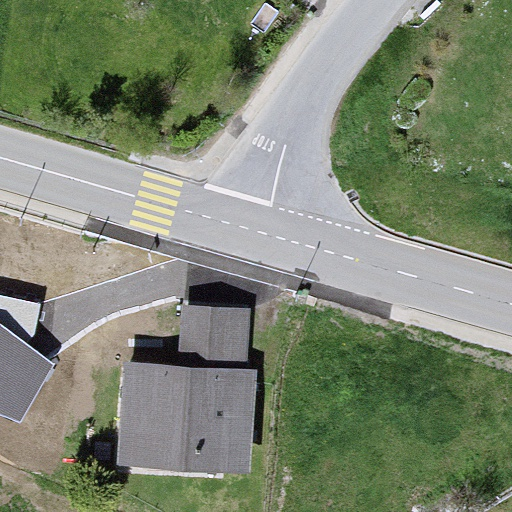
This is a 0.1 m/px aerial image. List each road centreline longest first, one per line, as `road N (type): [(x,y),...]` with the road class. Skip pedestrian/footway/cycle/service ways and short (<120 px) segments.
road 1 (tertiary): [(258,234),(0,164)]
road 2 (unclassified): [(258,234),(310,66),(368,0)]
road 3 (tertiary): [(511,305),(258,234)]
